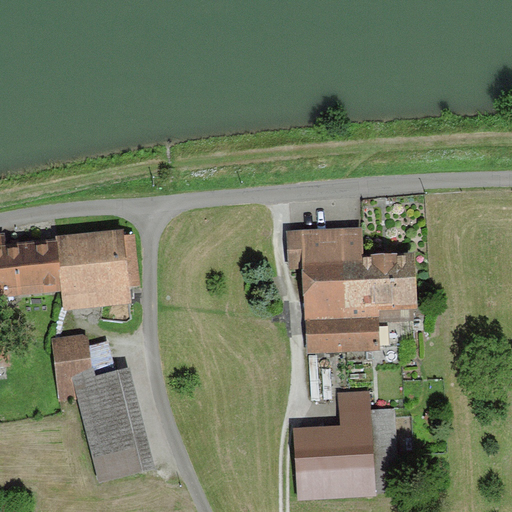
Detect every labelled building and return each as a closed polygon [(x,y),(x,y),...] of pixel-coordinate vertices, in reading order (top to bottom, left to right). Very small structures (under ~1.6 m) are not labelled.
[(363,229),(288,232),(289,269),(306,269),(308,355),(381,353),(380,323),(416,322),(415,311),(418,311),(416,256),(372,257),(373,260),(368,261),(364,261),(363,229)] [(56,244),(62,294),(64,312),(134,305),(133,290),(141,289),(136,235),(125,236),(125,232),(56,239),(56,244)] [(4,236),(0,236),(0,299),(62,294),(56,244),(14,248),(5,248),(4,236)] [(84,335),(53,338),(61,402),(80,400),(99,483),(155,471),(130,370),(119,373),(111,343),(92,347),(90,337),(84,335)] [(341,427),(295,429),(299,501),(377,497),(376,492),(400,491),(396,409),(372,411),(371,393),(340,395),(341,427)]
